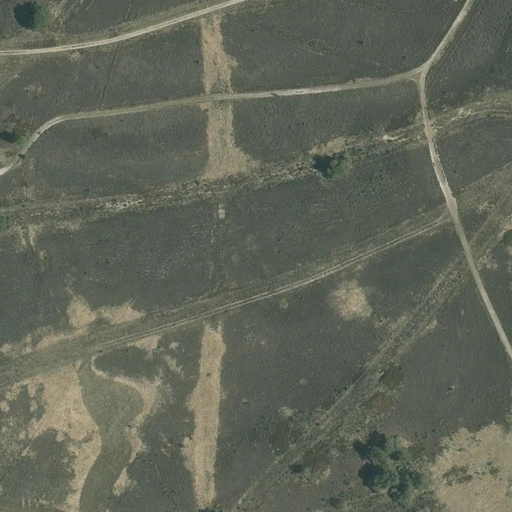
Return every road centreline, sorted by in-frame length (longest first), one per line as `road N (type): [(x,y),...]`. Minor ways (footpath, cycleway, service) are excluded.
road 1 (unknown): [(421,71),(64,116),(0,171)]
road 2 (unknown): [(511,351),(435,160),(421,71)]
road 3 (track): [(236,0),(95,44),(0,54)]
